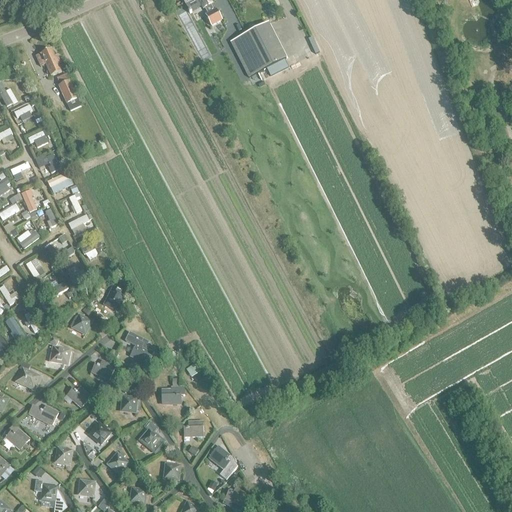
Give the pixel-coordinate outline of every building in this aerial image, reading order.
[(182,0),(185,5),(195,0),(197,0),(203,10),(204,9),(208,15),(214,12),(211,6),(212,6),(208,0),(182,0)] [(205,16),(211,28),(222,22),(216,11),(214,12),(208,15),(205,16)] [(286,60),(268,24),(231,43),(249,79),(286,60)] [(58,66),(60,65),(57,57),(54,58),(51,51),(41,56),(36,58),(41,68),(46,66),(51,78),(61,73),(58,66)] [(67,105),(70,113),(81,108),(77,100),(70,83),(59,88),(66,105),(67,105)] [(13,104),(1,84),(0,84),(0,96),(7,107),(13,104)] [(30,106),(14,113),(17,119),(32,111),(30,106)] [(58,132),(53,121),(46,124),(56,145),(61,142),(57,132),(58,132)] [(45,129),(41,131),(45,139),(51,137),(47,128),(45,129)] [(10,129),(0,134),(0,141),(13,135),(10,129)] [(42,133),(28,139),(30,144),(45,138),(42,133)] [(60,170),(53,155),(46,158),(54,174),(60,170)] [(28,163),(10,171),(13,178),(31,170),(28,163)] [(68,173),(47,183),(50,189),(70,179),(68,173)] [(6,179),(0,183),(0,191),(10,184),(6,179)] [(21,194),(30,214),(37,210),(31,198),(34,197),(31,190),(21,194)] [(82,212),(74,196),(69,199),(76,214),(82,212)] [(17,197),(9,202),(12,206),(19,202),(17,197)] [(20,204),(6,212),(9,217),(23,209),(20,204)] [(58,225),(51,210),(45,213),(53,228),(58,225)] [(28,213),(22,216),(25,222),(31,219),(28,213)] [(35,214),(30,216),(33,223),(39,220),(35,214)] [(87,216),(68,225),(71,231),(89,222),(87,218),(87,216)] [(97,229),(91,233),(94,239),(100,235),(97,229)] [(11,233),(10,233),(14,239),(19,236),(15,230),(11,233)] [(20,245),(24,251),(41,238),(36,233),(20,245)] [(64,237),(58,240),(61,245),(67,241),(64,237)] [(98,241),(81,250),(84,256),(101,247),(98,241)] [(53,247),(48,251),(53,260),(59,257),(53,247)] [(72,249),(64,254),(67,259),(75,254),(72,249)] [(31,262),(26,266),(34,279),(40,276),(31,262)] [(0,278),(10,272),(6,267),(0,270),(0,278)] [(83,270),(69,276),(72,282),(86,276),(83,270)] [(97,270),(91,273),(94,281),(100,278),(97,270)] [(69,289),(65,283),(48,293),(52,300),(69,289)] [(4,287),(0,289),(0,291),(11,307),(16,303),(4,287)] [(105,307),(117,313),(124,301),(112,295),(105,307)] [(55,318),(45,300),(39,303),(49,321),(55,318)] [(30,313),(25,316),(35,334),(40,331),(30,313)] [(73,330),(85,336),(92,324),(80,318),(73,330)] [(13,320),(7,323),(19,342),(25,338),(13,320)] [(129,334),(125,343),(136,349),(135,351),(135,350),(131,357),(147,366),(153,355),(145,350),(148,344),(129,334)] [(10,350),(0,335),(0,348),(4,354),(10,350)] [(53,339),(50,345),(56,348),(59,342),(53,339)] [(65,367),(68,367),(71,353),(67,353),(53,351),(51,364),(65,367)] [(156,354),(152,362),(155,363),(159,362),(161,357),(156,354)] [(92,374),(110,382),(116,370),(102,364),(100,368),(95,366),(92,374)] [(22,372),(16,384),(34,392),(40,380),(35,378),(26,374),(29,368),(22,365),(20,371),(22,372)] [(122,373),(116,377),(121,384),(127,380),(122,373)] [(181,405),(181,397),(184,396),(184,388),(179,389),(172,389),(172,392),(161,392),(162,406),(181,405)] [(68,397),(82,410),(91,401),(80,390),(76,394),(73,391),(68,397)] [(0,412),(2,414),(8,402),(0,397),(0,412)] [(122,413),(135,414),(136,412),(140,412),(141,405),(137,405),(137,401),(124,399),(122,413)] [(35,419),(52,427),(58,416),(45,409),(43,413),(33,408),(28,416),(34,420),(35,419)] [(149,433),(141,443),(151,452),(156,456),(157,455),(161,450),(165,446),(160,441),(154,435),(158,431),(149,423),(144,429),(149,433)] [(183,430),(184,438),(204,437),(203,424),(188,425),(188,430),(183,430)] [(13,427),(9,432),(11,434),(6,439),(21,452),(29,443),(18,433),(18,432),(13,427)] [(91,437),(101,446),(110,435),(99,427),(91,437)] [(35,442),(32,446),(37,451),(40,447),(35,442)] [(194,448),(189,453),(195,458),(200,452),(194,448)] [(218,449),(209,459),(224,470),(219,477),(226,482),(237,468),(233,460),(230,458),(218,449)] [(56,465),(70,467),(72,454),(59,452),(56,465)] [(108,467),(120,476),(128,466),(117,457),(108,467)] [(0,460),(0,477),(1,479),(9,469),(0,460)] [(165,481),(178,482),(180,468),(166,467),(165,481)] [(40,469),(36,474),(41,478),(45,474),(40,469)] [(211,482),(208,490),(213,492),(217,485),(211,482)] [(37,483),(35,494),(43,495),(42,502),(55,504),(54,511),(63,511),(66,510),(58,494),(58,490),(44,488),(44,490),(42,490),(43,484),(37,483)] [(80,497),(93,499),(95,485),(82,484),(80,497)] [(225,500),(243,509),(249,498),(235,491),(233,495),(229,493),(225,500)] [(131,505),(144,507),(147,494),(133,492),(131,505)] [(0,503),(0,511),(10,511),(0,503)]
